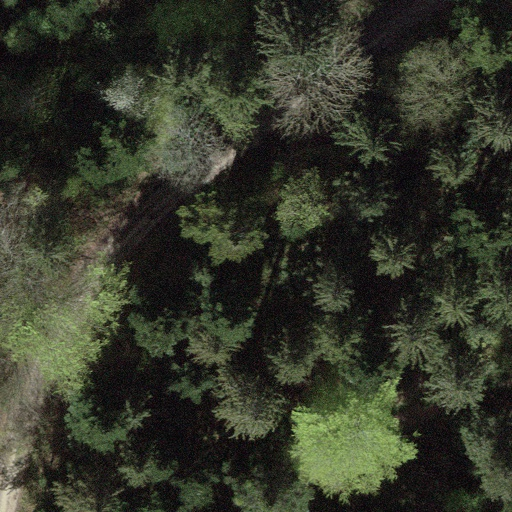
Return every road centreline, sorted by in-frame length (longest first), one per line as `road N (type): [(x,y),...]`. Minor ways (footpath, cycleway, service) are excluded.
road 1 (track): [(424,0),(210,160),(94,272),(39,365),(5,511)]
road 2 (track): [(287,511),(325,469),(511,377)]
